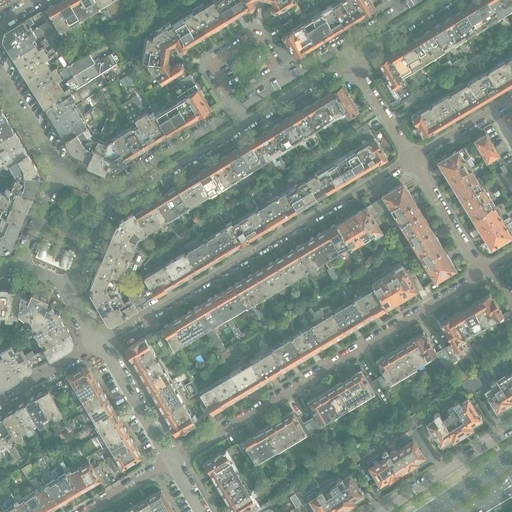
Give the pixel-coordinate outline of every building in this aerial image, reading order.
[(48,8),(48,9),(54,19),(59,29),(60,30),(79,19),(68,0),(62,0),(53,6),(52,5),(49,7),(48,8)] [(68,0),(79,19),(98,8),(100,7),(95,0),(68,0)] [(203,3),(192,9),(194,12),(207,33),(209,32),(225,22),(227,21),(214,0),(213,0),(204,5),(203,3)] [(214,0),(227,21),(227,20),(235,16),(241,12),(246,9),(241,0),(214,0)] [(241,0),(246,9),(247,8),(247,9),(248,8),(248,9),(251,9),(253,8),(254,5),(254,4),(252,1),(255,0),(254,0),(241,0)] [(272,5),(271,8),(273,10),(275,11),(276,11),(276,12),(277,11),(278,12),(278,13),(278,14),(281,12),(287,9),(290,7),(288,5),(290,3),(295,0),(278,0),(279,0),(273,4),(272,5)] [(295,0),(290,3),(297,15),(302,12),(295,0)] [(325,10),(322,12),(335,32),(341,28),(348,24),(353,20),(354,20),(342,0),(325,10)] [(341,0),(342,0),(354,20),(374,8),(368,0),(341,0)] [(508,11),(501,0),(478,0),(474,3),(487,24),(508,11)] [(511,8),(511,0),(501,0),(508,11),(511,8)] [(487,24),(474,3),(453,16),(465,37),(487,24)] [(299,18),(302,24),(303,24),(315,44),(317,43),(321,40),(328,36),(335,32),(322,12),(319,6),(299,18)] [(48,9),(42,12),(48,22),(54,19),(48,9)] [(191,9),(171,21),(173,24),(187,45),(198,38),(198,39),(198,38),(202,39),(203,38),(204,38),(204,35),(205,34),(207,33),(194,12),(193,12),(191,9)] [(291,16),(287,9),(281,12),(285,19),(291,16)] [(465,37),(453,16),(432,29),(445,50),(465,37)] [(6,32),(4,40),(8,46),(11,44),(32,31),(29,27),(34,24),(30,18),(25,21),(6,32)] [(11,44),(8,46),(8,47),(11,50),(13,54),(14,57),(59,29),(54,19),(48,22),(32,31),(11,44)] [(284,23),(278,27),(286,41),(295,56),(315,44),(303,24),(302,24),(294,29),(291,26),(288,21),(284,23)] [(153,35),(152,38),(170,42),(173,45),(176,43),(180,49),(184,51),(184,50),(186,49),(187,45),(173,24),(167,28),(166,27),(153,35)] [(59,29),(14,57),(21,67),(54,45),(55,46),(60,43),(65,39),(61,33),(60,30),(59,29)] [(154,31),(142,29),(143,31),(146,36),(147,37),(152,38),(153,35),(154,31)] [(445,50),(432,29),(410,42),(423,63),(445,50)] [(147,37),(143,62),(148,63),(165,65),(169,62),(167,61),(168,60),(170,47),(173,45),(170,42),(152,38),(147,37)] [(423,63),(410,42),(389,55),(391,59),(402,76),(423,63)] [(54,45),(21,67),(27,77),(58,58),(55,54),(58,52),(55,46),(54,45)] [(72,76),(40,97),(46,107),(121,59),(115,51),(111,54),(111,53),(95,63),(73,76),(72,76)] [(64,68),(34,87),(40,97),(72,76),(73,76),(95,63),(89,53),(82,58),(77,60),(74,62),(69,65),(66,67),(64,68),(64,67),(64,68)] [(414,95),(402,76),(391,59),(389,55),(378,62),(387,78),(405,107),(414,102),(410,97),(414,95)] [(491,65),(485,55),(480,57),(486,67),(491,65)] [(58,58),(27,77),(33,87),(34,87),(64,68),(58,58)] [(121,59),(46,107),(53,118),(107,84),(103,78),(101,74),(111,68),(122,61),(121,59)] [(511,83),(511,70),(505,59),(487,70),(499,91),(506,86),(511,83)] [(131,60),(124,64),(128,70),(134,66),(131,60)] [(142,61),(134,67),(137,71),(143,67),(146,65),(147,67),(148,65),(157,78),(158,77),(162,82),(174,74),(176,73),(182,69),(183,65),(182,63),(178,62),(171,66),(169,62),(165,65),(148,63),(143,62),(142,61)] [(452,69),(447,61),(441,65),(445,73),(452,69)] [(190,75),(187,77),(182,69),(176,73),(177,75),(175,75),(186,92),(174,100),(188,122),(210,108),(190,75)] [(499,91),(487,70),(468,82),(480,102),(499,91)] [(480,102),(468,82),(451,92),(449,90),(450,90),(446,85),(444,86),(449,93),(461,113),(469,109),(480,102)] [(107,84),(53,118),(59,128),(85,111),(83,107),(89,104),(91,107),(102,100),(97,92),(101,89),(107,85),(108,85),(107,84)] [(358,111),(347,93),(342,84),(335,88),(322,96),(335,118),(345,111),(349,117),(358,111)] [(442,124),(426,97),(422,91),(420,93),(422,97),(420,98),(424,104),(426,103),(428,107),(411,117),(423,136),(442,124)] [(461,113),(449,93),(431,103),(427,97),(426,97),(442,124),(450,120),(461,113)] [(136,95),(131,99),(136,107),(141,103),(136,95)] [(335,118),(322,96),(301,109),(314,131),(335,118)] [(157,141),(140,113),(136,107),(131,99),(119,105),(132,126),(146,148),(157,141)] [(85,111),(59,128),(66,138),(87,125),(87,126),(90,123),(91,122),(106,107),(107,107),(102,100),(91,107),(92,107),(86,112),(85,111)] [(188,122),(174,100),(156,111),(153,106),(150,107),(167,135),(188,122)] [(167,135),(150,107),(140,113),(157,141),(167,135)] [(314,131),(301,109),(280,122),(293,144),(314,131)] [(356,129),(366,123),(363,119),(353,126),(356,129)] [(0,139),(14,131),(7,121),(6,121),(0,125),(0,139)] [(293,144),(280,122),(259,135),(272,156),(293,144)] [(372,133),(369,129),(366,123),(356,129),(359,135),(364,132),(369,141),(375,138),(372,133)] [(87,125),(66,138),(73,149),(75,151),(90,157),(100,133),(89,129),(87,126),(87,125)] [(90,157),(87,163),(104,170),(106,164),(114,167),(114,168),(125,160),(112,139),(109,134),(111,127),(104,125),(100,133),(90,157)] [(146,148),(132,126),(112,139),(125,160),(146,148)] [(0,155),(21,142),(14,131),(0,139),(0,155)] [(499,156),(486,134),(475,140),(488,162),(499,156)] [(272,156),(259,135),(239,147),(252,169),(272,156)] [(387,158),(375,138),(369,141),(355,150),(366,169),(367,168),(368,168),(371,167),(372,165),(378,161),(379,162),(387,158)] [(6,166),(27,152),(21,142),(0,155),(0,169),(0,170),(6,166)] [(252,169),(239,147),(217,160),(231,182),(252,169)] [(471,168),(466,160),(470,158),(463,147),(439,162),(450,181),(471,168)] [(366,169),(355,150),(335,162),(346,180),(347,180),(349,180),(352,179),(352,177),(360,172),(362,172),(365,171),(365,169),(366,169)] [(39,172),(27,152),(6,166),(6,167),(8,166),(14,176),(40,175),(39,172)] [(316,160),(313,155),(307,158),(311,163),(316,160)] [(231,182),(217,160),(196,173),(210,195),(231,182)] [(346,180),(335,162),(316,173),(327,192),(329,192),(332,190),(332,189),(333,189),(340,184),(342,184),(345,182),(346,181),(346,180)] [(483,187),(471,169),(471,168),(450,181),(462,199),(483,187)] [(327,192),(316,173),(299,183),(297,181),(299,179),(294,170),(289,173),(296,185),(307,204),(308,204),(309,204),(312,202),(313,201),(321,196),(322,196),(325,194),(326,193),(327,192)] [(210,195),(196,173),(176,186),(188,207),(191,212),(194,210),(190,206),(202,198),(204,202),(212,197),(210,195)] [(0,182),(31,197),(40,176),(40,175),(14,176),(0,176),(0,182)] [(31,197),(0,182),(0,197),(26,209),(31,197)] [(307,204),(296,185),(280,194),(275,185),(270,188),(276,197),(287,216),(288,215),(290,216),(293,214),(293,212),(301,207),(303,208),(306,206),(306,204),(307,204)] [(420,212),(410,195),(404,186),(400,185),(383,195),(384,197),(379,199),(384,206),(388,204),(398,221),(400,224),(420,212)] [(169,219),(188,207),(176,186),(154,199),(167,220),(177,236),(179,234),(169,219)] [(494,206),(483,187),(462,199),(474,218),(494,206)] [(26,209),(0,197),(0,212),(20,222),(26,209)] [(276,197),(256,209),(268,227),(270,227),(273,225),(274,224),(281,219),(283,219),(286,218),(287,216),(276,197)] [(146,232),(167,220),(154,199),(133,212),(151,242),(153,241),(149,235),(148,236),(146,232)] [(381,221),(375,211),(384,206),(379,199),(371,205),(356,213),(369,238),(373,235),(374,237),(383,232),(386,231),(383,226),(381,223),(382,223),(381,222),(381,221)] [(511,234),(511,222),(509,217),(503,220),(494,206),(474,218),(486,239),(491,247),(511,234)] [(268,227),(256,209),(237,220),(249,240),(254,237),(254,236),(254,235),(262,231),(264,231),(266,229),(267,228),(268,227)] [(17,228),(18,222),(19,222),(20,222),(0,212),(0,248),(6,249),(9,247),(11,243),(11,238),(12,238),(13,227),(17,228)] [(151,242),(133,212),(120,220),(119,222),(137,238),(141,235),(144,239),(146,242),(148,241),(150,243),(151,242)] [(432,231),(427,224),(420,212),(400,224),(411,243),(432,231)] [(369,238),(356,213),(342,221),(338,224),(337,223),(337,224),(348,245),(351,249),(369,238)] [(207,223),(204,219),(197,223),(200,228),(207,223)] [(249,240),(237,220),(232,223),(230,221),(225,224),(226,226),(224,227),(237,247),(249,240)] [(137,238),(119,222),(117,223),(111,238),(134,248),(137,238)] [(332,254),(348,245),(337,224),(335,225),(334,225),(331,226),(330,228),(321,233),(320,233),(317,235),(316,236),(328,257),(332,254)] [(397,229),(399,228),(398,225),(386,232),(387,233),(388,235),(391,232),(392,233),(397,230),(397,229)] [(237,247),(224,227),(205,239),(217,259),(226,254),(237,247)] [(443,249),(440,245),(432,231),(411,243),(423,261),(443,249)] [(328,257),(316,236),(315,237),(313,237),(310,239),(309,240),(308,241),(301,245),(299,245),(296,247),(296,249),(295,249),(307,269),(325,259),(328,262),(326,263),(330,268),(333,266),(331,262),(328,257)] [(136,273),(150,255),(134,248),(111,238),(102,260),(136,273)] [(217,259),(205,239),(185,251),(198,270),(217,259)] [(65,268),(72,253),(66,250),(62,249),(63,248),(54,244),(54,245),(50,243),(45,241),(38,256),(65,268)] [(288,281),(307,269),(295,249),(294,249),(292,249),(289,251),(289,253),(280,258),(278,258),(276,259),(275,261),(274,261),(286,282),(289,286),(293,293),(298,289),(294,282),(291,284),(288,281)] [(455,269),(450,261),(443,249),(423,261),(415,267),(411,269),(414,274),(420,269),(419,268),(426,264),(435,280),(455,269)] [(198,270),(185,251),(165,263),(177,283),(190,275),(198,270)] [(360,252),(355,255),(360,265),(366,262),(360,252)] [(118,283),(124,270),(136,275),(136,273),(102,260),(90,287),(90,289),(118,285),(118,283)] [(286,282),(274,261),(273,262),(272,262),(269,263),(268,265),(266,266),(260,270),(258,270),(255,272),(254,273),(254,274),(266,294),(286,282)] [(177,283),(165,263),(144,276),(143,277),(147,283),(155,296),(177,283)] [(410,281),(416,277),(414,274),(411,269),(407,271),(402,263),(394,268),(395,270),(390,272),(405,296),(416,290),(410,281)] [(373,277),(366,264),(361,267),(368,279),(373,277)] [(405,296),(390,272),(371,284),(373,288),(374,287),(386,308),(387,308),(387,307),(405,296)] [(266,294),(254,274),(253,274),(251,274),(248,276),(248,277),(243,280),(256,300),(266,294)] [(422,288),(416,277),(410,281),(416,290),(417,291),(422,288)] [(256,300),(243,280),(239,282),(237,282),(234,284),(234,285),(233,286),(245,306),(256,300)] [(112,322),(147,301),(139,288),(138,286),(139,286),(137,283),(128,284),(131,290),(132,290),(133,292),(131,292),(129,289),(124,293),(126,296),(127,296),(128,298),(124,300),(103,313),(108,321),(112,322)] [(155,296),(147,283),(139,288),(147,301),(155,296)] [(124,300),(118,291),(118,285),(90,289),(90,291),(103,313),(124,300)] [(245,306),(233,286),(231,286),(228,288),(227,289),(219,294),(217,294),(214,296),(214,297),(213,298),(225,318),(245,306)] [(374,287),(373,288),(353,300),(365,321),(366,320),(367,320),(370,319),(371,317),(380,312),(381,312),(384,310),(385,309),(386,308),(374,287)] [(6,320),(9,291),(7,291),(6,289),(2,289),(0,290),(0,316),(5,316),(5,320),(6,320)] [(17,317),(20,296),(21,293),(17,291),(9,291),(6,320),(12,321),(13,317),(17,317)] [(29,318),(39,295),(32,291),(29,297),(21,293),(20,296),(17,317),(25,323),(29,318)] [(503,314),(490,293),(471,305),(483,326),(503,314)] [(55,312),(52,306),(46,304),(48,298),(39,295),(29,318),(34,326),(55,312)] [(276,304),(271,295),(268,297),(274,306),(276,304)] [(225,318),(213,298),(212,298),(211,298),(208,300),(207,301),(205,303),(199,306),(197,306),(194,308),(193,309),(193,310),(205,330),(225,318)] [(365,321),(353,300),(333,312),(345,333),(347,333),(350,331),(350,329),(351,329),(359,324),(361,324),(364,323),(364,321),(365,321)] [(483,326),(471,305),(451,316),(464,337),(483,326)] [(205,330),(193,310),(192,310),(190,310),(187,312),(187,313),(179,318),(178,319),(177,318),(174,320),(173,322),(172,322),(184,343),(205,330)] [(345,333),(333,312),(316,322),(309,310),(304,313),(312,325),(324,345),(325,345),(326,345),(329,343),(330,342),(331,341),(338,337),(340,337),(343,335),(344,333),(345,333)] [(511,322),(511,318),(508,311),(503,314),(509,325),(511,322)] [(69,333),(59,316),(56,312),(55,312),(34,326),(37,330),(34,332),(41,343),(44,348),(69,333)] [(461,342),(465,340),(464,337),(451,316),(449,317),(448,317),(447,318),(446,319),(440,323),(452,344),(444,348),(450,359),(453,365),(459,362),(455,356),(456,356),(450,346),(452,345),(455,349),(463,345),(461,342)] [(241,334),(238,328),(236,329),(231,320),(227,322),(236,337),(239,342),(243,340),(239,335),(241,334)] [(184,343),(172,322),(169,324),(167,324),(164,326),(164,327),(162,328),(168,339),(174,349),(184,343)] [(312,325),(291,337),(303,358),(304,357),(306,357),(309,356),(309,354),(318,349),(319,349),(322,347),(323,346),(324,345),(312,325)] [(163,356),(167,353),(174,349),(168,339),(162,328),(153,334),(152,333),(129,346),(129,347),(125,349),(131,360),(132,360),(135,364),(135,366),(137,369),(138,369),(138,370),(157,359),(163,356)] [(436,352),(424,331),(402,344),(415,367),(416,367),(415,366),(437,354),(446,371),(454,366),(453,365),(450,359),(444,348),(436,352)] [(38,366),(66,349),(70,347),(72,339),(69,333),(44,348),(43,348),(38,351),(34,354),(32,351),(30,352),(37,365),(38,366)] [(493,342),(488,335),(485,337),(490,344),(493,342)] [(303,358),(291,337),(271,349),(283,370),(283,369),(285,370),(288,368),(289,366),(297,361),(299,361),(302,360),(302,358),(303,358)] [(221,343),(215,346),(219,353),(225,350),(221,343)] [(33,367),(25,355),(20,346),(15,349),(12,344),(6,347),(22,374),(26,371),(28,372),(32,370),(32,368),(33,367)] [(389,382),(415,367),(402,344),(396,348),(397,349),(388,354),(384,356),(383,355),(376,360),(385,374),(377,379),(384,391),(390,387),(388,383),(389,383),(389,382)] [(22,374),(6,347),(0,350),(0,351),(3,356),(0,357),(0,360),(12,381),(18,378),(18,376),(22,374)] [(283,370),(271,349),(251,361),(263,382),(263,381),(265,382),(268,380),(268,378),(277,373),(279,374),(282,372),(282,370),(283,370)] [(37,365),(30,352),(25,355),(33,367),(37,365)] [(204,362),(200,355),(194,358),(198,365),(204,362)] [(170,381),(157,359),(138,370),(139,371),(139,373),(141,376),(142,376),(148,385),(147,387),(149,390),(151,390),(151,392),(170,381)] [(12,381),(0,360),(0,383),(1,386),(5,384),(7,384),(12,381)] [(263,382),(251,361),(231,374),(243,394),(245,394),(248,392),(248,390),(257,385),(258,386),(261,384),(262,382),(263,382)] [(207,372),(202,364),(198,367),(203,374),(207,372)] [(493,374),(488,365),(485,367),(491,376),(493,374)] [(72,390),(93,377),(88,369),(82,368),(64,378),(71,390),(72,390)] [(511,401),(511,368),(510,370),(511,372),(511,373),(505,377),(504,375),(497,380),(511,402),(511,401)] [(384,391),(377,379),(369,383),(361,369),(354,373),(354,374),(344,380),(341,382),(341,381),(334,385),(348,407),(375,391),(377,395),(384,391)] [(482,385),(475,373),(466,379),(473,390),(482,385)] [(243,394),(231,374),(210,386),(222,406),(223,406),(224,406),(227,404),(228,403),(236,397),(238,398),(241,396),(242,394),(243,394)] [(79,401),(100,389),(99,388),(100,386),(98,383),(96,382),(93,377),(72,390),(79,401)] [(473,390),(466,379),(461,382),(468,392),(473,389),(473,390)] [(511,402),(497,380),(496,379),(490,383),(492,387),(485,392),(493,404),(492,405),(496,411),(496,410),(497,411),(498,410),(499,412),(505,408),(504,407),(511,402)] [(183,402),(170,381),(151,392),(152,393),(152,394),(153,397),(155,398),(160,407),(160,408),(162,412),(163,412),(164,413),(183,402)] [(320,423),(348,407),(334,385),(327,389),(328,390),(315,397),(315,396),(308,401),(316,416),(309,420),(316,432),(322,428),(319,424),(321,424),(320,423)] [(222,406),(210,386),(199,392),(202,397),(205,402),(212,412),(213,411),(215,412),(218,410),(218,408),(222,406)] [(37,395),(35,397),(48,418),(53,415),(54,417),(57,418),(62,414),(61,412),(54,401),(57,399),(51,389),(48,390),(48,391),(44,393),(44,392),(42,392),(40,393),(38,394),(37,395)] [(86,412),(107,400),(106,399),(106,397),(105,394),(103,393),(100,389),(79,401),(86,412)] [(202,397),(199,392),(191,397),(194,401),(202,397)] [(25,402),(24,403),(37,424),(38,426),(39,426),(40,427),(44,424),(45,423),(45,422),(44,421),(48,418),(35,397),(35,396),(34,396),(29,399),(30,400),(26,403),(25,402)] [(482,418),(478,412),(476,413),(473,407),(474,406),(470,400),(469,401),(467,399),(460,404),(458,400),(452,403),(455,408),(464,422),(466,421),(472,429),(482,422),(480,419),(482,418)] [(92,423),(113,411),(113,410),(113,408),(111,405),(109,404),(107,400),(86,412),(92,423)] [(15,409),(13,410),(26,431),(27,433),(28,433),(29,433),(33,431),(34,429),(33,427),(37,424),(24,403),(24,402),(18,406),(19,407),(15,410),(15,409)] [(180,433),(205,418),(205,416),(205,413),(196,418),(194,415),(191,417),(190,415),(183,402),(164,413),(164,414),(164,415),(166,418),(167,419),(170,423),(169,424),(175,435),(180,432),(180,433)] [(212,412),(205,402),(200,405),(205,413),(205,416),(212,412)] [(423,423),(416,412),(413,407),(408,411),(418,426),(423,423)] [(472,429),(466,421),(464,422),(455,408),(441,416),(450,431),(448,433),(453,441),(472,429)] [(4,416),(2,416),(15,438),(21,447),(23,445),(19,439),(22,438),(22,437),(23,436),(22,434),(26,431),(13,410),(13,409),(7,412),(8,414),(4,416)] [(316,432),(309,420),(301,425),(292,410),(285,414),(285,415),(272,423),(271,422),(265,426),(265,427),(264,428),(276,448),(277,450),(305,433),(307,437),(316,432)] [(390,421),(398,415),(394,410),(386,416),(390,421)] [(99,435),(120,423),(119,421),(120,419),(118,416),(116,416),(113,411),(92,423),(99,435)] [(418,426),(408,411),(402,414),(412,430),(418,426)] [(450,431),(441,416),(441,417),(438,413),(433,416),(435,419),(428,424),(429,426),(427,427),(431,433),(433,432),(437,438),(435,439),(439,445),(440,444),(442,447),(453,441),(448,433),(450,431)] [(0,437),(5,445),(6,446),(7,446),(7,447),(11,444),(12,442),(11,441),(15,438),(2,416),(0,416),(0,437)] [(106,446),(126,433),(126,432),(126,430),(124,427),(122,427),(120,423),(99,435),(96,436),(103,448),(106,446)] [(276,448),(264,428),(258,432),(259,432),(252,436),(251,435),(246,438),(245,440),(243,441),(249,451),(255,461),(276,448)] [(113,457),(133,445),(132,444),(133,442),(131,439),(129,438),(126,433),(106,446),(113,457)] [(425,455),(421,449),(420,450),(413,440),(403,446),(401,442),(395,446),(396,448),(409,469),(417,464),(416,462),(423,458),(423,457),(424,457),(423,456),(425,455)] [(249,451),(243,441),(238,444),(244,455),(249,451)] [(120,469),(140,457),(140,456),(141,455),(136,448),(135,448),(133,445),(113,457),(120,469)] [(367,471),(359,459),(360,458),(351,446),(346,449),(354,462),(358,470),(361,475),(367,471)] [(20,458),(14,447),(8,450),(15,461),(20,458)] [(409,469),(396,448),(388,453),(386,450),(381,453),(382,454),(385,458),(386,457),(398,476),(409,469)] [(236,472),(223,451),(204,463),(205,464),(204,466),(208,471),(209,470),(217,483),(236,472)] [(398,476),(386,457),(385,458),(382,454),(367,463),(370,467),(369,467),(376,478),(374,479),(378,484),(379,483),(380,484),(381,484),(382,484),(388,480),(389,481),(398,476)] [(104,476),(98,466),(98,465),(97,466),(92,459),(88,461),(81,465),(76,456),(72,459),(77,466),(89,486),(93,483),(95,483),(98,482),(98,480),(99,479),(104,476)] [(332,468),(328,461),(324,463),(328,470),(332,468)] [(89,486),(77,466),(70,470),(68,467),(66,468),(62,462),(60,463),(65,473),(71,483),(72,483),(78,492),(82,489),(85,489),(87,488),(89,486)] [(78,492),(72,483),(71,483),(65,473),(59,476),(55,469),(50,472),(55,479),(61,490),(62,489),(68,498),(71,496),(74,496),(76,494),(78,492)] [(248,492),(236,472),(217,483),(224,496),(223,497),(228,504),(248,492)] [(363,493),(360,487),(358,488),(355,484),(357,483),(353,477),(352,478),(350,475),(343,479),(342,477),(336,481),(337,483),(346,498),(348,496),(353,503),(363,496),(362,494),(363,493)] [(68,498),(62,489),(61,490),(55,479),(44,485),(51,496),(52,495),(57,504),(61,502),(64,502),(66,501),(67,498),(68,498)] [(306,500),(300,490),(299,491),(293,482),(288,485),(290,487),(301,504),(306,500)] [(353,503),(348,496),(346,498),(337,483),(324,492),(333,506),(330,508),(332,511),(340,511),(353,504),(353,503)] [(57,504),(52,495),(51,496),(44,485),(34,491),(40,502),(42,501),(47,510),(51,508),(53,508),(56,507),(57,504)] [(301,504),(290,487),(287,489),(291,496),(289,497),(296,507),(301,504)] [(169,511),(173,510),(161,489),(146,498),(155,511),(169,511)] [(333,506),(324,492),(323,492),(321,490),(316,493),(314,491),(314,490),(312,489),(311,490),(308,492),(307,493),(307,494),(307,495),(310,500),(310,501),(312,503),(311,504),(314,510),(316,509),(317,511),(332,511),(330,508),(333,506)] [(47,510),(42,501),(40,502),(34,491),(23,498),(30,508),(31,507),(34,511),(45,511),(47,510)] [(251,511),(258,508),(249,493),(248,492),(228,504),(228,505),(232,511),(234,510),(235,511),(237,511),(241,510),(241,511),(244,509),(245,511),(251,511)] [(34,511),(31,507),(30,508),(23,498),(13,504),(18,511),(34,511)] [(155,511),(146,498),(135,504),(139,511),(155,511)] [(18,511),(13,504),(8,507),(5,503),(1,505),(4,509),(2,510),(3,511),(18,511)]
